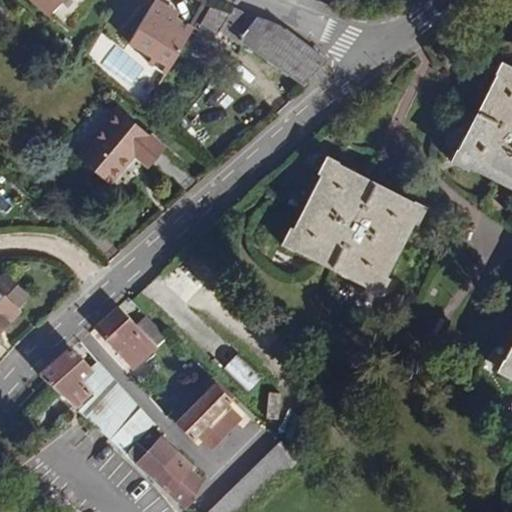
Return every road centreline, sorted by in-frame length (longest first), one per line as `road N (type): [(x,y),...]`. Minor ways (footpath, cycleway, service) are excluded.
road 1 (tertiary): [(108,286),(378,53)]
road 2 (tertiary): [(0,393),(108,286)]
road 3 (tertiary): [(260,0),(378,53)]
road 4 (residential): [(0,246),(63,248),(108,286)]
